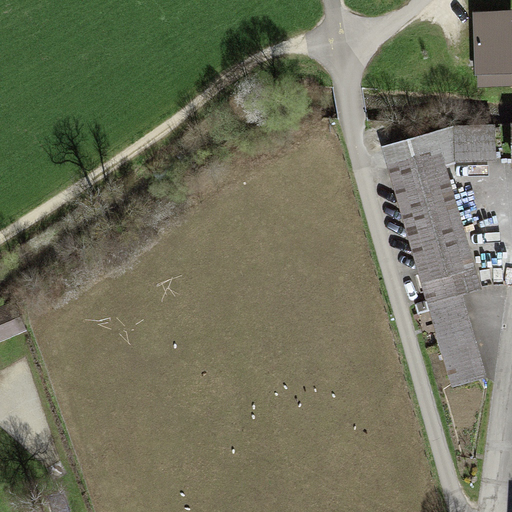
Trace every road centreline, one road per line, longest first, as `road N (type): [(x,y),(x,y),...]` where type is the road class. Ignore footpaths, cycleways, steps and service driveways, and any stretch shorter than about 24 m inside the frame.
road 1 (track): [(332,0),(369,198),(459,511)]
road 2 (track): [(0,244),(267,55),(308,42),(341,44)]
road 3 (residential): [(511,393),(495,511)]
